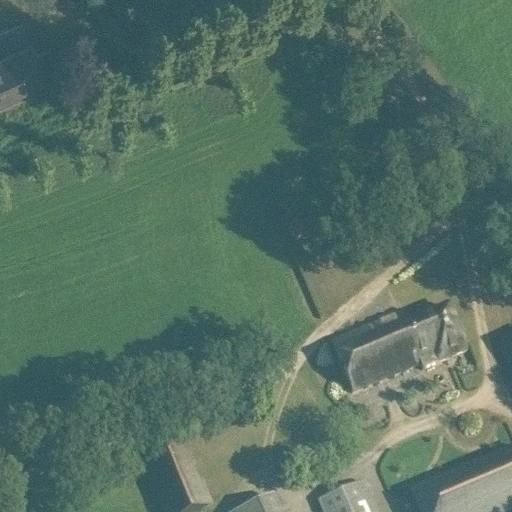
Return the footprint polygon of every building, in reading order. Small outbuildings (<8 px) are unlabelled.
[(0,33),(0,103),(48,82),(42,70),(51,66),(45,51),(36,55),(22,24),(0,33)] [(291,212),(282,218),(289,227),(287,228),(295,241),(308,233),(299,220),(297,221),(291,212)] [(400,315),(331,344),(352,394),(420,366),(422,371),(466,353),(448,308),(404,326),(400,315)] [(510,347),(500,354),(511,372),(511,333),(504,339),(510,347)] [(163,511),(194,511),(212,503),(183,444),(140,465),(163,511)] [(509,511),(511,511),(511,449),(494,457),(489,447),(470,455),(475,466),(410,494),(417,511),(509,511)] [(374,511),(373,510),(362,483),(317,501),(321,511),(374,511)] [(279,511),(274,497),(239,511),(279,511)]
